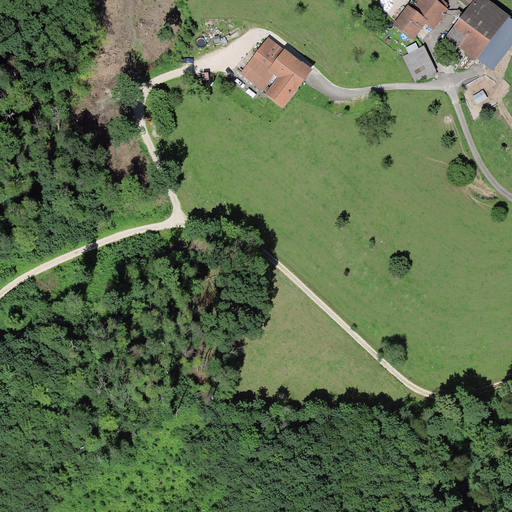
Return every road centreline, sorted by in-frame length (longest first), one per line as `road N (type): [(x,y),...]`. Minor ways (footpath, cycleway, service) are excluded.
road 1 (track): [(0,294),(126,232),(214,223),(255,243),(431,401),(511,382)]
road 2 (track): [(182,223),(138,111),(142,92),(160,76),(230,58),(266,32),(334,93),(449,85),(477,70)]
